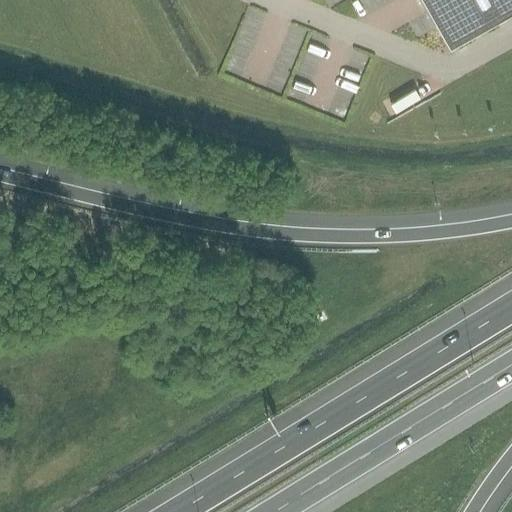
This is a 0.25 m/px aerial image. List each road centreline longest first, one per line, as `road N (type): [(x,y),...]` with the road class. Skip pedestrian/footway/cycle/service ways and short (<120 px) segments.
road 1 (motorway): [(511,225),(304,239),(0,178)]
road 2 (motorway): [(511,308),(181,511)]
road 3 (motorway): [(275,511),(511,366)]
road 4 (unknown): [(511,24),(437,66),(345,34)]
